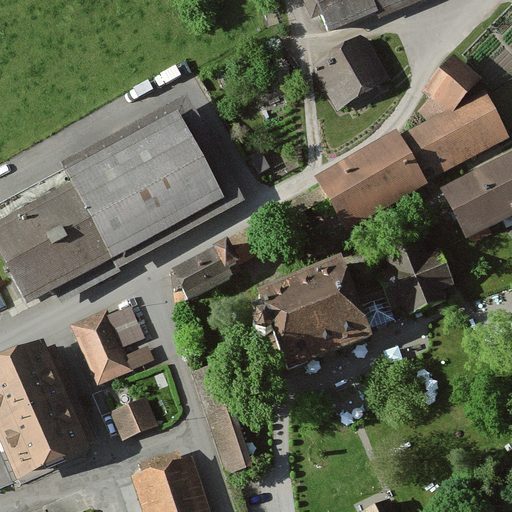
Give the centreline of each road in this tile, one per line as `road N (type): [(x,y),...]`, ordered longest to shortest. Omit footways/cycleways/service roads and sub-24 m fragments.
road 1 (residential): [(0,201),(184,101),(251,212)]
road 2 (residential): [(494,0),(429,65),(413,101),(376,141),(251,212)]
road 3 (residential): [(227,511),(149,269)]
road 4 (track): [(318,174),(307,47),(293,0)]
road 5 (residential): [(149,269),(0,345)]
